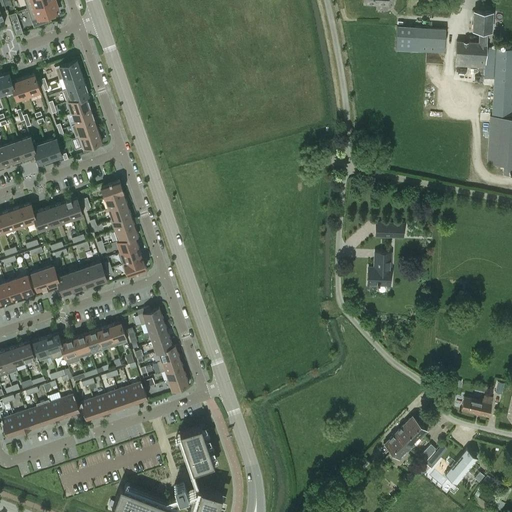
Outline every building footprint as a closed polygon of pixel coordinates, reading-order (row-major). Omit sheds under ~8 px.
[(31,26),(48,20),(46,14),(57,10),(56,7),(58,7),(57,4),(55,0),(49,0),(25,8),(31,26)] [(455,66),(484,67),(485,67),(486,47),(487,30),(491,31),(492,11),(474,10),(473,29),(479,30),(479,42),(456,40),(455,66)] [(427,26),(426,51),(444,52),(445,28),(427,26)] [(511,48),(486,47),(485,67),(484,67),(484,77),(494,78),(492,115),(490,115),(487,163),(503,164),(503,172),(511,172),(511,48)] [(59,78),(81,70),(77,58),(76,58),(77,59),(55,66),(55,65),(54,66),(59,78)] [(22,76),(11,80),(8,71),(9,71),(9,70),(8,71),(17,98),(29,94),(22,76)] [(59,78),(59,79),(63,77),(67,88),(62,89),(63,89),(85,82),(81,70),(59,78)] [(8,71),(0,73),(0,84),(3,92),(13,89),(17,98),(8,71)] [(29,94),(40,90),(34,72),(22,76),(29,94)] [(63,89),(66,100),(66,101),(89,93),(85,82),(63,89)] [(66,101),(70,113),(90,106),(86,95),(89,94),(89,93),(66,101)] [(70,113),(72,112),(76,123),(71,124),(71,125),(94,117),(90,106),(70,113)] [(71,125),(75,136),(98,128),(94,117),(71,125)] [(102,141),(98,128),(75,136),(78,136),(82,148),(82,147),(88,145),(101,140),(102,141)] [(30,135),(19,139),(25,157),(36,153),(39,162),(38,162),(38,163),(39,163),(30,135)] [(44,141),(34,144),(30,135),(39,163),(51,159),(44,141)] [(51,159),(62,155),(56,137),(44,141),(51,159)] [(19,139),(7,143),(13,161),(25,157),(19,139)] [(7,143),(0,145),(0,159),(2,165),(13,161),(7,143)] [(105,196),(123,190),(119,179),(101,185),(105,196)] [(109,207),(127,201),(123,190),(105,196),(109,207)] [(71,218),(83,214),(76,196),(65,200),(71,218)] [(54,203),(61,221),(71,218),(65,200),(54,203)] [(35,219),(36,219),(33,211),(33,210),(30,201),(19,205),(25,223),(35,219)] [(127,201),(109,207),(112,218),(110,218),(110,219),(130,212),(127,201)] [(44,207),(50,225),(61,221),(54,203),(44,207)] [(25,223),(19,205),(8,209),(14,227),(25,223)] [(50,225),(44,207),(33,210),(33,211),(36,219),(35,219),(39,229),(50,225)] [(14,227),(8,209),(0,211),(0,220),(3,230),(14,227)] [(130,212),(110,219),(114,230),(134,223),(130,212)] [(386,221),(386,236),(403,237),(403,222),(386,221)] [(135,235),(138,234),(134,223),(114,230),(117,240),(117,241),(135,234),(135,235)] [(138,245),(135,235),(135,234),(117,241),(120,251),(138,245)] [(138,245),(120,251),(124,262),(122,263),(142,256),(138,245)] [(391,252),(385,252),(378,251),(377,267),(368,266),(368,285),(379,285),(379,284),(390,285),(391,252)] [(142,256),(122,263),(126,274),(146,267),(142,256)] [(100,260),(89,264),(95,282),(106,278),(100,260)] [(48,286),(59,282),(57,275),(53,264),(42,268),(48,286)] [(95,282),(89,264),(78,268),(84,286),(95,282)] [(48,286),(42,268),(31,272),(37,290),(48,286)] [(84,286),(78,268),(67,272),(74,290),(84,286)] [(74,290),(67,272),(57,275),(59,282),(62,293),(74,290)] [(16,277),(22,295),(33,291),(27,273),(16,277)] [(22,295),(16,277),(5,281),(11,298),(22,295)] [(11,298),(5,281),(0,282),(0,301),(0,302),(11,298)] [(162,316),(159,306),(138,313),(141,323),(162,316)] [(162,316),(141,323),(141,324),(146,322),(149,331),(166,325),(162,316)] [(120,320),(108,324),(115,344),(127,340),(120,320)] [(115,344),(108,324),(96,328),(103,348),(115,344)] [(166,325),(149,331),(152,341),(169,335),(166,325)] [(103,348),(96,328),(84,333),(91,353),(103,348)] [(67,363),(68,363),(57,331),(45,335),(52,358),(64,354),(67,363)] [(58,331),(57,331),(68,363),(80,359),(72,337),(60,340),(57,332),(58,331)] [(79,356),(91,353),(84,333),(72,337),(80,359),(79,356)] [(52,358),(45,335),(32,339),(39,359),(51,355),(52,358)] [(169,335),(152,341),(156,351),(172,345),(172,344),(169,335)] [(25,363),(35,359),(29,340),(19,343),(25,363)] [(25,363),(19,343),(9,347),(15,366),(25,363)] [(157,361),(179,353),(175,343),(172,344),(172,345),(156,351),(159,360),(157,360),(157,361)] [(0,352),(5,367),(14,364),(15,366),(9,347),(0,349),(0,352)] [(179,353),(157,361),(160,370),(182,363),(179,353)] [(182,363),(160,370),(161,371),(165,369),(168,378),(185,373),(182,363)] [(74,380),(85,376),(84,372),(72,376),(74,380)] [(185,373),(168,378),(172,389),(189,383),(185,373)] [(152,377),(144,380),(146,386),(154,383),(152,377)] [(141,380),(129,384),(134,401),(146,397),(141,380)] [(498,381),(495,391),(502,393),(504,382),(498,381)] [(134,401),(129,384),(117,388),(122,405),(134,401)] [(105,392),(110,409),(122,405),(117,388),(105,392)] [(61,397),(67,414),(79,409),(73,392),(61,397)] [(110,409),(105,392),(93,396),(99,413),(110,409)] [(464,396),(461,409),(489,415),(493,397),(484,395),(483,397),(481,397),(481,400),(464,396)] [(86,417),(99,413),(93,396),(80,400),(86,417)] [(49,398),(48,398),(55,418),(67,414),(61,397),(49,400),(49,398)] [(43,422),(55,418),(48,398),(36,402),(43,422)] [(37,405),(25,409),(31,426),(43,422),(36,402),(36,403),(37,405)] [(25,409),(13,413),(19,430),(31,426),(25,409)] [(7,434),(19,430),(13,413),(1,417),(7,434)] [(385,442),(392,449),(419,422),(412,415),(385,442)] [(392,449),(394,451),(393,452),(398,457),(399,456),(400,457),(401,456),(402,456),(408,450),(407,449),(427,430),(419,422),(392,449)] [(193,470),(214,463),(201,424),(179,431),(193,470)] [(418,456),(424,462),(435,449),(434,448),(435,447),(430,443),(418,456)] [(433,453),(438,457),(447,447),(442,443),(433,453)] [(478,457),(466,447),(445,473),(456,482),(478,457)] [(364,457),(350,471),(356,477),(370,463),(364,457)] [(479,471),(474,477),(479,481),(484,475),(479,471)] [(179,499),(188,495),(183,482),(174,485),(179,499)] [(120,485),(111,507),(124,511),(175,511),(177,507),(120,485)] [(192,511),(215,511),(222,492),(200,486),(192,511)]
